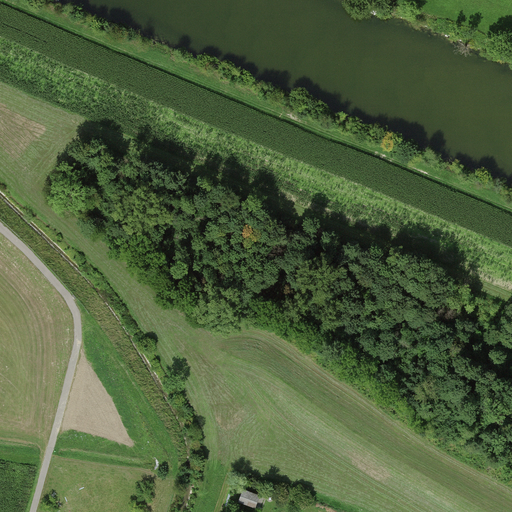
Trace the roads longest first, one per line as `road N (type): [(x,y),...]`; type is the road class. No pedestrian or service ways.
road 1 (track): [(511,202),(3,0)]
road 2 (track): [(0,227),(66,294),(79,330),(34,511)]
